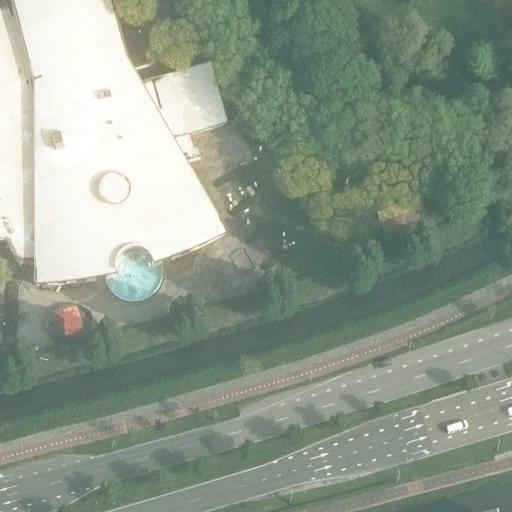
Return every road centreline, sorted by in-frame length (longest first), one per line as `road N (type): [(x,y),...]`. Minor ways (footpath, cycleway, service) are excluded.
road 1 (primary): [(511,347),(0,501)]
road 2 (primary): [(179,511),(511,409)]
